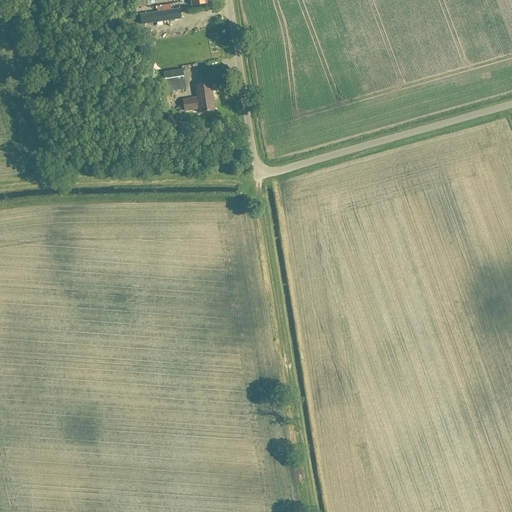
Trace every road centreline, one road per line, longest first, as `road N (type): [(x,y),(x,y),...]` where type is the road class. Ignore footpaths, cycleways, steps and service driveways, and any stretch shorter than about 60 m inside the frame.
road 1 (unclassified): [(257,177),(511,104)]
road 2 (unclassified): [(257,177),(228,0)]
